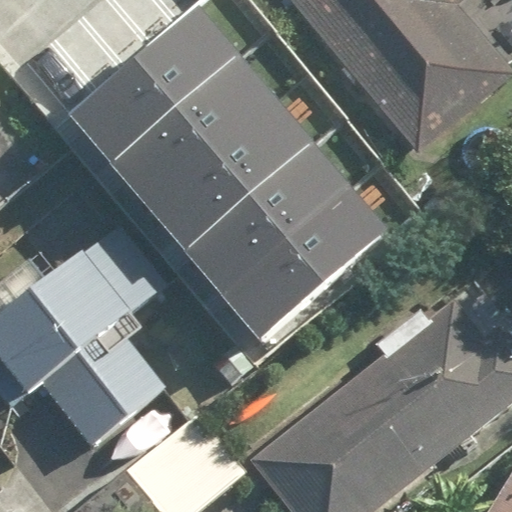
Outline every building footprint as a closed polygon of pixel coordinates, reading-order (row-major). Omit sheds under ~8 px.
[(467,0),(297,0),(426,152),(511,79),(511,58),(465,3),(467,0)] [(386,228),(201,3),(74,106),(259,331),(386,228)] [(0,345),(14,362),(0,373),(0,395),(12,411),(169,284),(121,224),(0,322),(0,345)] [(382,345),(390,355),(263,452),(308,511),(381,511),(511,413),(511,329),(507,322),(491,334),(465,299),(426,328),(418,318),(382,345)] [(72,421),(96,451),(176,387),(152,357),(72,421)] [(142,476),(173,511),(209,511),(252,475),(206,422),(142,476)]
